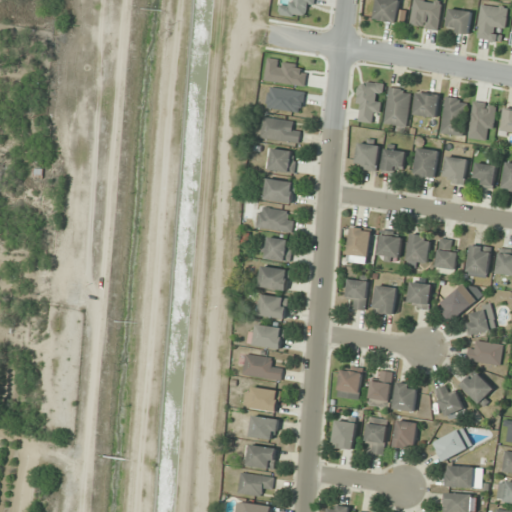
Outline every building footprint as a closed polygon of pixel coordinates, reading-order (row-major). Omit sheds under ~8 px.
[(287,0),(288,4),(281,4),(281,15),(307,15),(307,8),(316,8),(315,0),(287,0)] [(401,1),(396,0),(377,0),(375,19),(397,23),(401,1)] [(502,41),(503,30),(506,30),(508,8),(481,5),(478,39),(502,41)] [(448,31),(470,34),(472,11),(450,9),(448,31)] [(381,122),(382,83),(359,82),(358,122),(381,122)] [(412,91),(390,88),(385,124),(407,127),(412,91)] [(268,110),(304,111),(305,90),(269,89),(268,110)] [(439,95),(417,93),(416,116),(437,117),(439,95)] [(468,101),(447,97),(441,133),(463,137),(468,101)] [(511,109),(505,109),(502,131),(511,132),(511,109)] [(301,132),(293,131),(294,121),(264,118),(262,138),(300,143),(301,132)] [(376,171),(382,142),(361,138),(356,167),(376,171)] [(384,173),(404,174),(406,148),(385,147),(384,173)] [(295,173),(299,153),(273,148),(270,169),(295,173)] [(439,150),(419,148),(416,177),(436,179),(439,150)] [(464,185),(468,160),(448,156),(444,181),(464,185)] [(511,191),(511,162),(508,162),(503,189),(511,191)] [(495,189),(497,165),(477,163),(475,179),(483,179),(482,187),(495,189)] [(266,200),(294,203),(296,182),(269,179),(266,200)] [(296,213),(261,206),(257,226),(291,233),(296,213)] [(369,258),(372,229),(352,227),(349,255),(369,258)] [(403,237),(383,233),(379,255),(399,259),(403,237)] [(432,237),(411,235),(408,264),(429,266),(432,237)] [(262,257),(290,262),(294,242),(265,236),(262,257)] [(457,274),(457,252),(451,252),(451,240),(439,240),(439,274),(457,274)] [(468,276),(489,278),(491,247),(471,245),(468,276)] [(497,273),(511,275),(511,253),(501,252),(497,273)] [(258,287),(288,290),(291,270),(261,266),(258,287)] [(357,300),(355,309),(365,310),(370,281),(351,278),(347,299),(357,300)] [(433,284),(411,282),(408,307),(430,310),(433,284)] [(478,300),(465,284),(439,306),(452,322),(478,300)] [(375,313),(395,315),(397,287),(377,285),(375,313)] [(286,319),(289,298),(262,294),(259,315),(286,319)] [(468,312),(469,333),(491,332),(490,311),(468,312)] [(276,353),(286,335),(261,321),(250,338),(276,353)] [(504,345),(472,340),(468,360),(500,366),(504,345)] [(284,369),(273,368),(275,358),(247,354),(244,374),(282,381),(284,369)] [(483,406),(497,391),(476,370),(461,385),(483,406)] [(362,398),(362,371),(341,371),(341,398),(362,398)] [(382,381),(372,380),(370,406),(391,407),(393,372),(383,371),(382,381)] [(418,385),(398,383),(395,410),(415,412),(418,385)] [(448,395),(445,387),(436,390),(446,417),(465,409),(458,391),(448,395)] [(278,412),(280,390),(253,388),(251,409),(278,412)] [(277,441),(281,420),(254,415),(250,437),(277,441)] [(389,419),(370,417),(367,443),(375,444),(374,454),(385,455),(389,419)] [(334,448),(353,451),(357,423),(338,420),(334,448)] [(395,448),(415,450),(419,423),(399,421),(395,448)] [(474,446),(464,427),(434,444),(445,462),(474,446)] [(247,465),(274,470),(279,449),(251,444),(247,465)] [(511,452),(504,452),(503,473),(511,473),(511,452)] [(475,488),(475,467),(448,467),(448,488),(475,488)] [(240,495),(262,495),(263,488),(274,488),(274,475),(241,474),(240,495)] [(498,503),(511,503),(511,482),(499,483),(498,503)] [(477,511),(478,494),(446,494),(445,511),(477,511)] [(271,511),(272,506),(239,502),(237,511),(271,511)]
